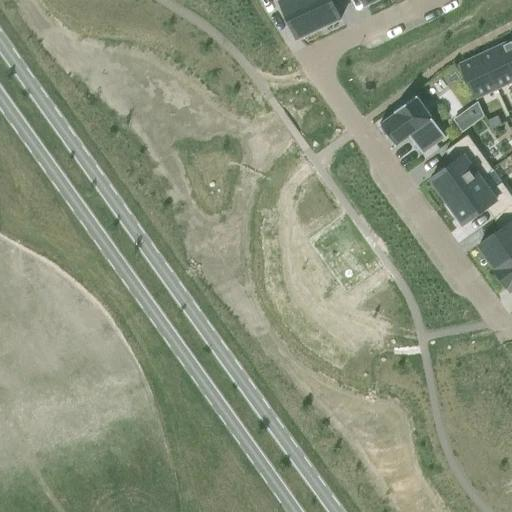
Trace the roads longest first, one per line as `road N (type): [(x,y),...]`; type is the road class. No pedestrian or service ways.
road 1 (secondary): [(335,511),(0,44)]
road 2 (secondary): [(0,97),(289,511)]
road 3 (residential): [(511,329),(505,330),(304,58),(429,0)]
